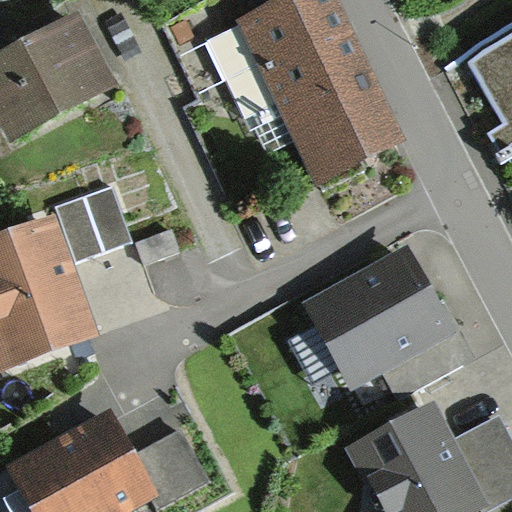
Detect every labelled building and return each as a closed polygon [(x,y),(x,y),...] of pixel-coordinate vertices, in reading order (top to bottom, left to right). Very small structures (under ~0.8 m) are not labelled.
[(339,0),(288,0),(207,39),(251,131),(283,116),(294,141),(319,192),(368,169),(410,149),(339,0)] [(77,9),(0,48),(0,119),(13,144),(119,90),(77,9)] [(511,30),(471,55),(511,126),(511,30)] [(113,187),(58,208),(79,263),(134,242),(113,187)] [(0,234),(0,367),(100,332),(58,214),(0,234)] [(417,248),(308,306),(352,388),(382,372),(448,337),(460,330),(417,248)] [(464,367),(448,337),(382,372),(398,402),(464,367)] [(436,400),(347,449),(382,511),(475,511),(481,509),(493,503),(457,438),(436,400)] [(111,411),(10,466),(22,488),(6,497),(13,511),(127,511),(152,499),(157,496),(135,455),(111,411)] [(511,444),(497,416),(457,438),(493,503),(481,509),(482,511),(491,511),(511,500),(511,444)] [(182,429),(135,455),(157,496),(152,499),(159,511),(212,483),(182,429)]
